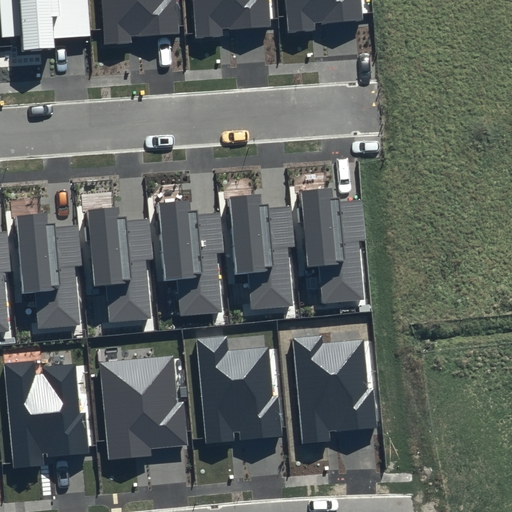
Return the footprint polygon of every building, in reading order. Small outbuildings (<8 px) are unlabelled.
[(90,37),(88,0),(0,0),(0,10),(2,38),(21,36),(22,50),(55,48),(55,39),(90,37)] [(100,0),(104,44),(132,42),(132,36),(179,33),(176,0),(100,0)] [(192,0),(195,38),(223,36),(223,30),(270,27),(268,0),(192,0)] [(284,0),(287,31),(315,29),(314,23),(362,20),(360,0),(284,0)] [(332,187),(300,190),(307,269),(320,267),(323,302),(365,298),(360,239),(367,238),(363,199),(341,201),(340,196),(333,197),(332,187)] [(261,195),(228,198),(235,276),(248,275),(251,310),(293,306),(288,247),(295,246),(292,207),(269,209),(269,204),(262,204),(261,195)] [(190,201),(157,204),(164,282),(177,281),(180,316),(222,312),(217,253),(224,252),(221,213),(198,215),(198,210),(191,211),(190,201)] [(119,207),(86,210),(93,288),(106,287),(109,322),(151,318),(146,259),(153,258),(150,219),(127,221),(127,216),(120,216),(119,207)] [(48,213),(15,216),(22,295),(35,294),(38,328),(80,325),(75,265),(83,265),(79,225),(56,227),(56,222),(49,223),(48,213)] [(0,331),(9,331),(3,271),(11,271),(7,231),(0,232),(0,331)] [(322,335),(292,338),(302,443),(331,441),(330,432),(378,427),(374,388),(368,388),(363,340),(323,343),(322,335)] [(226,337),(197,340),(207,443),(235,441),(234,432),(240,431),(241,440),(283,437),(279,395),(273,396),(269,348),(227,351),(226,337)] [(173,356),(100,363),(110,459),(151,455),(151,448),(189,445),(185,402),(177,403),(173,356)] [(34,361),(2,364),(13,469),(44,465),(43,454),(47,454),(47,457),(89,453),(85,413),(79,414),(74,365),(42,368),(43,374),(35,375),(34,361)]
